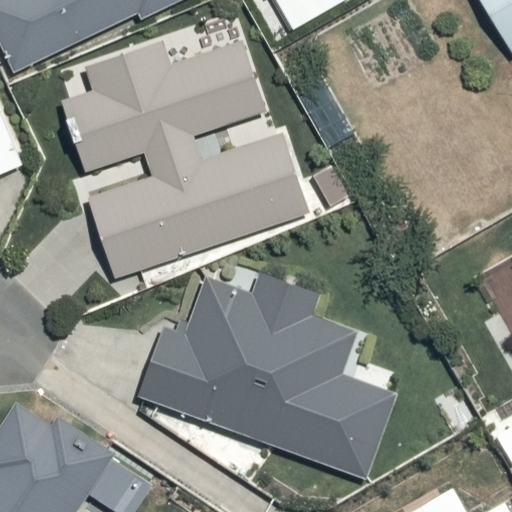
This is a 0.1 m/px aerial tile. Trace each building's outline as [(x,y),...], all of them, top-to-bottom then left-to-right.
[(0,0),(0,51),(10,72),(135,14),(137,19),(178,0),(0,0)] [(511,0),(490,0),(511,35),(511,0)] [(88,196),(114,274),(309,210),(282,128),(199,155),(192,133),(265,109),(241,36),(169,60),(161,37),(82,62),(91,89),(61,99),(84,167),(143,147),(152,175),(88,196)] [(0,169),(19,162),(0,115),(0,169)] [(161,323),(136,395),(363,475),(392,392),(338,373),(353,330),(309,314),(318,291),(255,268),(248,288),(205,272),(184,331),(161,323)] [(0,511),(73,511),(87,492),(116,511),(131,511),(149,485),(108,458),(111,453),(54,416),(49,424),(12,399),(0,417),(0,511)] [(507,511),(501,502),(482,511),(463,511),(450,487),(406,511),(507,511)]
